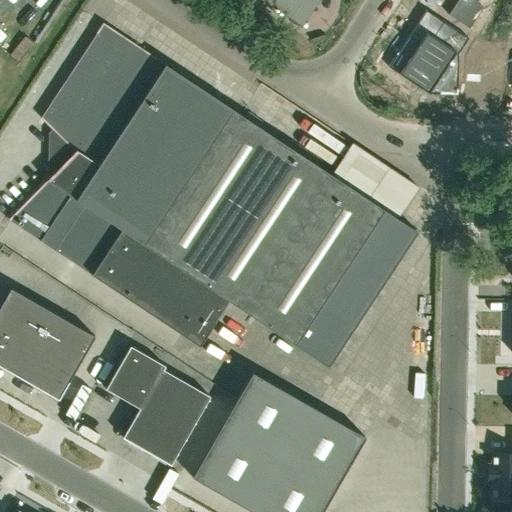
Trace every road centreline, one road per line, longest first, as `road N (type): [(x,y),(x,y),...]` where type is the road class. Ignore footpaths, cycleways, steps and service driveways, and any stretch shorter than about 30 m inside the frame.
road 1 (residential): [(448,511),(456,136)]
road 2 (residential): [(317,94),(176,0)]
road 3 (residential): [(456,136),(371,129),(317,94)]
road 4 (residential): [(128,511),(16,448)]
